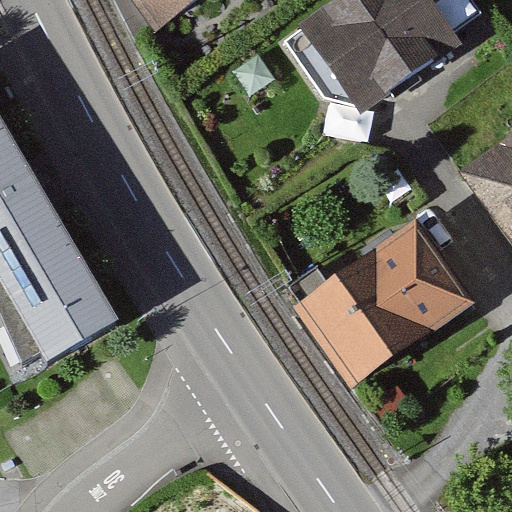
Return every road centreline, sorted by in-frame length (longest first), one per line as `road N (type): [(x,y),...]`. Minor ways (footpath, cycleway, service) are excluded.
road 1 (secondary): [(29,0),(66,75),(268,407)]
road 2 (residential): [(71,511),(124,459),(268,407)]
road 3 (secondary): [(268,407),(338,511)]
